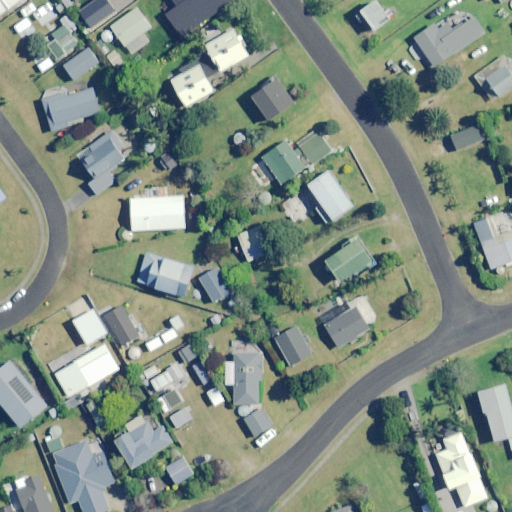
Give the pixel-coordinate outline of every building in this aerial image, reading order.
[(0,0),(0,16),(22,0),(0,0)] [(127,4),(123,0),(110,0),(104,5),(111,15),(127,4)] [(390,20),(375,1),(360,13),(375,32),(390,20)] [(56,16),(47,4),(33,14),(42,27),(56,16)] [(150,29),(136,9),(111,28),(131,55),(148,43),(142,34),(150,29)] [(100,11),(90,17),(98,28),(107,22),(100,11)] [(439,32),(435,25),(415,38),(434,68),(486,35),(475,17),(453,30),(450,25),(439,32)] [(31,26),(26,19),(13,27),(18,35),(31,26)] [(71,34),(65,26),(52,35),(56,41),(47,48),(57,61),(77,46),(69,35),(71,34)] [(100,29),(98,32),(97,34),(97,35),(97,37),(97,38),(98,40),(98,41),(99,42),(101,43),(102,44),(103,44),(105,45),(106,45),(108,45),(109,44),(110,43),(112,42),(113,41),(113,40),(114,38),(114,37),(114,35),(114,34),(113,33),(113,31),(112,30),(111,29),(109,28),(108,28),(106,27),(105,27),(103,28),(102,28),(101,29),(100,29)] [(214,92),(206,78),(248,55),(233,30),(205,46),(210,54),(178,71),(168,77),(185,108),(214,92)] [(110,53),(104,45),(101,48),(116,68),(125,61),(115,49),(110,53)] [(98,63),(88,48),(64,66),(75,81),(98,63)] [(53,66),(44,53),(33,60),(41,73),(53,66)] [(511,63),(506,55),(501,59),(475,77),(493,103),(511,89),(511,63)] [(295,104),(277,79),(251,97),(269,122),(295,104)] [(100,113),(93,89),(44,104),(53,132),(69,127),(68,124),(100,113)] [(485,140),(478,124),(452,135),(458,151),(485,140)] [(124,147),(113,131),(78,155),(95,180),(90,184),(98,195),(116,182),(109,171),(125,160),(119,151),(124,147)] [(332,152),(319,134),(300,147),(313,165),(332,152)] [(303,169),(283,142),(263,158),(283,184),(303,169)] [(354,207),(329,171),(302,190),(327,226),(354,207)] [(185,229),(183,196),(130,199),(132,232),(185,229)] [(204,226),(204,214),(190,214),(190,226),(204,226)] [(511,230),(497,236),(491,218),(475,224),(491,269),(511,261),(511,230)] [(270,253),(259,228),(238,237),(248,262),(270,253)] [(373,261),(357,239),(327,260),(342,282),(366,265),(373,261)] [(194,268),(147,253),(137,283),(184,298),(194,268)] [(230,293),(216,269),(200,278),(214,302),(230,293)] [(374,328),(357,302),(338,314),(335,309),(321,318),(340,349),(374,328)] [(140,336),(123,306),(105,316),(122,346),(140,336)] [(107,335),(95,310),(74,320),(86,345),(107,335)] [(177,337),(171,326),(145,342),(151,352),(177,337)] [(311,355),(294,327),(275,339),(291,366),(311,355)] [(197,356),(190,345),(179,352),(186,363),(197,356)] [(118,369),(105,346),(74,363),(68,354),(48,365),(67,398),(118,369)] [(262,355),(234,354),(234,363),(225,363),(225,385),(235,385),(235,406),(259,406),(259,381),(262,381),(262,355)] [(47,407),(11,362),(0,370),(0,401),(21,428),(47,407)] [(178,362),(170,367),(178,381),(186,376),(178,362)] [(210,380),(198,362),(191,367),(203,385),(210,380)] [(154,365),(143,371),(148,380),(159,373),(154,365)] [(176,380),(170,370),(150,382),(156,392),(176,380)] [(511,437),(511,408),(506,385),(478,392),(484,414),(487,413),(495,442),(511,437)] [(224,401),(216,388),(207,393),(215,406),(224,401)] [(183,403),(176,390),(157,399),(164,413),(183,403)] [(105,423),(94,402),(86,406),(98,427),(105,423)] [(192,420),(185,408),(170,417),(177,428),(192,420)] [(272,427),(262,409),(244,420),(254,437),(272,427)] [(154,433),(147,421),(115,443),(133,470),(173,443),(162,427),(154,433)] [(481,479),(471,454),(469,455),(457,422),(438,429),(446,450),(435,454),(449,491),(457,488),(464,508),(488,499),(481,479)] [(93,456),(88,442),(52,455),(71,504),(80,501),(84,511),(103,511),(109,510),(102,489),(115,484),(103,453),(93,456)] [(193,475),(182,458),(165,468),(176,486),(193,475)] [(53,511),(39,475),(16,485),(26,511),(53,511)]
